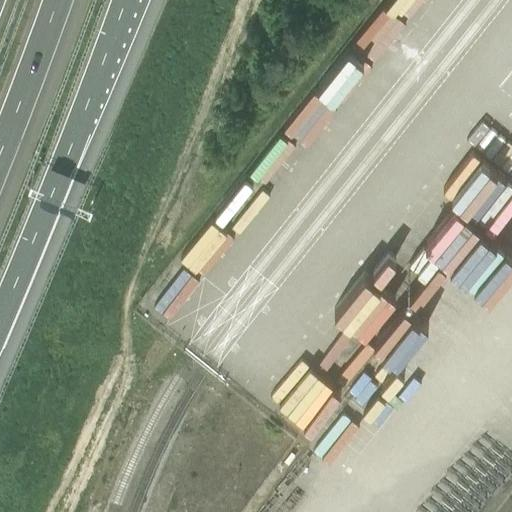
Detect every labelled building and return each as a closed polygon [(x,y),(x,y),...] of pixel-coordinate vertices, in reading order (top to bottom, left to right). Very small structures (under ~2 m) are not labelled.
[(475,144),(497,155),(506,135),(484,125),(475,144)] [(486,157),(453,194),(476,215),(509,178),(486,157)] [(213,213),(232,226),(257,189),(238,176),(213,213)] [(400,221),(453,264),(482,228),(429,185),(400,221)] [(404,285),(419,306),(453,281),(432,252),(417,263),(423,271),(404,285)] [(256,382),(286,413),(319,381),(290,350),(256,382)] [(511,393),(502,406),(511,413),(511,393)]
